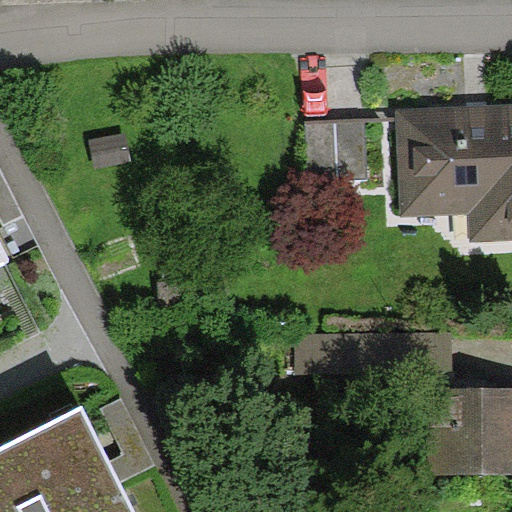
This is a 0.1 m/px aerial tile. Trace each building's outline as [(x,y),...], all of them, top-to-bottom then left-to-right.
[(511,239),(511,110),(394,116),(399,216),(470,212),(472,242),(511,239)] [(364,123),(307,127),(311,181),(368,177),(364,123)] [(1,169),(0,169),(0,217),(4,226),(25,216),(1,169)] [(204,282),(161,286),(164,315),(207,310),(204,282)] [(454,334),(295,336),(295,379),(455,377),(454,334)] [(511,479),(511,392),(484,393),(426,394),(428,481),(511,479)] [(133,511),(84,412),(0,453),(0,511),(133,511)]
